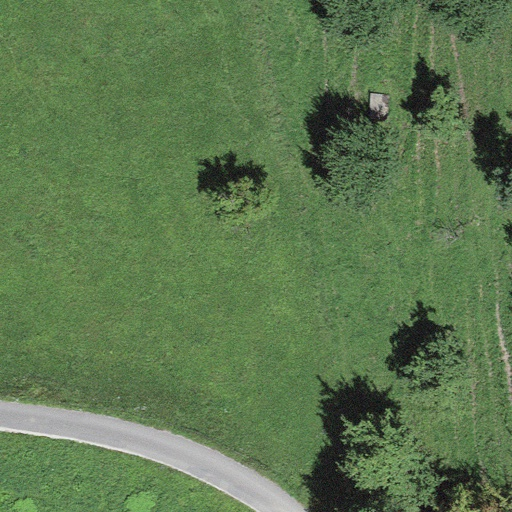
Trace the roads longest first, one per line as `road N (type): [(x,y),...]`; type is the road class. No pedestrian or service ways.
road 1 (track): [(122,432),(247,483),(280,511)]
road 2 (residential): [(0,416),(122,432)]
